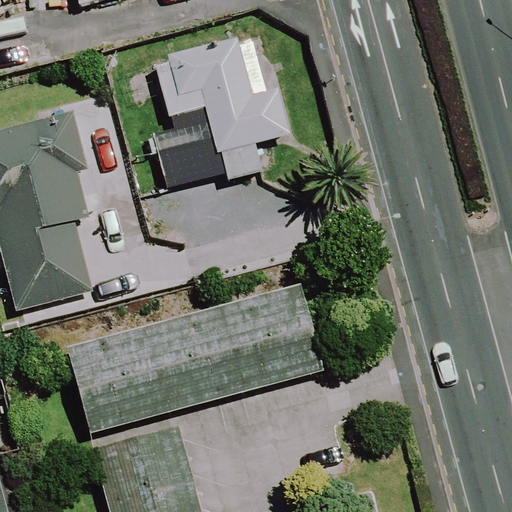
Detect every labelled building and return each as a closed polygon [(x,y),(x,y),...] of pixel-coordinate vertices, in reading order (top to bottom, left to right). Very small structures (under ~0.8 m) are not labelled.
[(0,0),(0,6),(3,6),(1,0),(14,0),(20,21),(109,0),(0,0)] [(269,96),(254,41),(154,67),(173,141),(156,145),(169,194),(261,170),(256,149),(294,139),(282,93),(269,96)] [(90,221),(66,122),(0,138),(0,240),(18,314),(92,296),(75,225),(90,221)] [(310,403),(287,320),(64,382),(86,464),(310,403)] [(183,511),(164,443),(86,464),(99,511),(183,511)]
